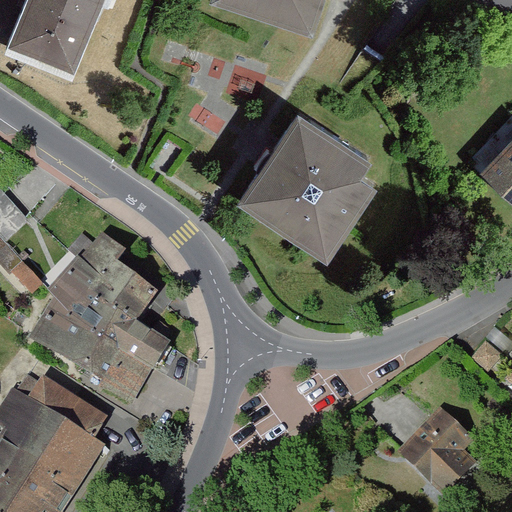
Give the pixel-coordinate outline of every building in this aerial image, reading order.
[(33,0),(13,48),(73,73),(103,0),(33,0)] [(214,0),(214,3),(314,33),(323,0),(214,0)] [(511,107),(470,149),(511,190),(511,107)] [(371,166),(299,118),(242,205),(327,261),(372,193),(359,185),(371,166)] [(126,311),(144,282),(103,251),(111,241),(93,226),(37,280),(43,290),(17,332),(125,400),(165,336),(126,311)] [(511,347),(496,370),(511,382),(511,347)] [(0,511),(26,511),(30,505),(41,511),(50,511),(95,441),(78,430),(93,406),(29,366),(14,390),(3,383),(0,388),(0,511)] [(466,433),(433,401),(392,443),(438,488),(470,456),(456,443),(466,433)]
